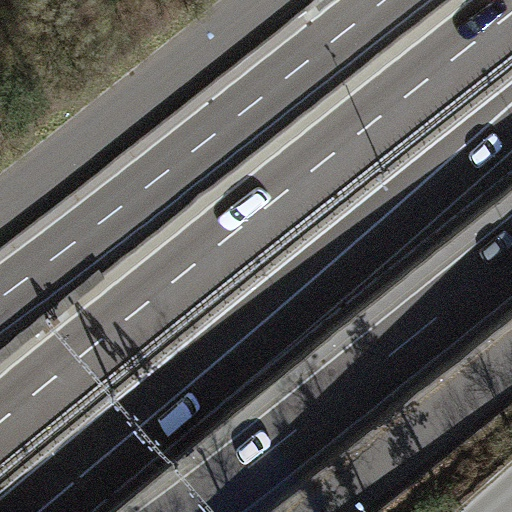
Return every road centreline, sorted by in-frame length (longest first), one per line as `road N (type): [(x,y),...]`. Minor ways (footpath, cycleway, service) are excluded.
road 1 (motorway): [(511,9),(0,423)]
road 2 (motorway): [(47,511),(511,119)]
road 3 (motorway): [(381,0),(0,299)]
road 4 (motorway): [(182,511),(511,253)]
road 5 (primary): [(261,0),(0,205)]
road 6 (primary): [(336,511),(511,370)]
